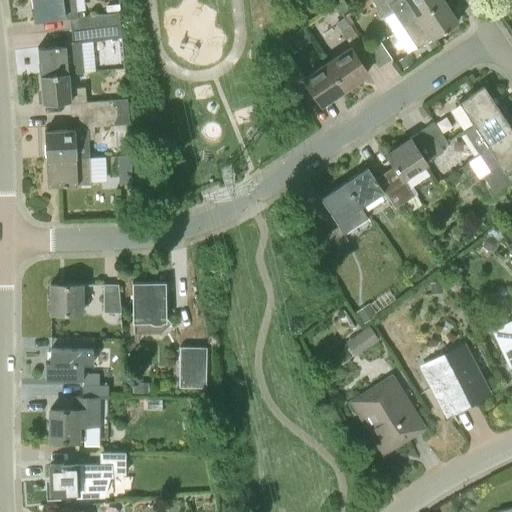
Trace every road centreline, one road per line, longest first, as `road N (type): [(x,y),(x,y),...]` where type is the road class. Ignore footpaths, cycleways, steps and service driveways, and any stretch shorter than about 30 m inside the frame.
road 1 (residential): [(0,247),(147,242),(218,214),(492,35)]
road 2 (residential): [(4,511),(0,247)]
road 3 (tertiary): [(395,511),(511,444)]
